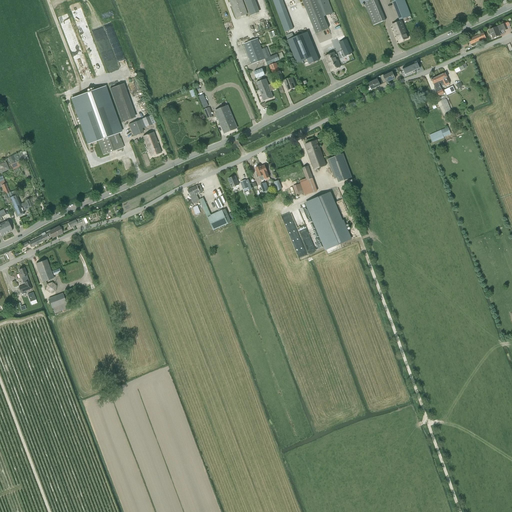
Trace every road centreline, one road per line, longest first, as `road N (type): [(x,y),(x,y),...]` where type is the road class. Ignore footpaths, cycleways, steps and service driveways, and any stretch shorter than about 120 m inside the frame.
road 1 (tertiary): [(0,246),(511,5)]
road 2 (residential): [(245,158),(511,35)]
road 3 (unclassified): [(0,268),(245,158)]
road 4 (track): [(360,240),(337,188),(316,183),(296,134)]
road 5 (track): [(226,0),(266,122)]
